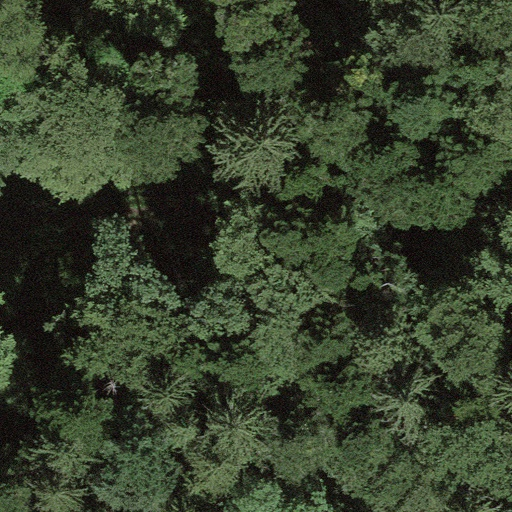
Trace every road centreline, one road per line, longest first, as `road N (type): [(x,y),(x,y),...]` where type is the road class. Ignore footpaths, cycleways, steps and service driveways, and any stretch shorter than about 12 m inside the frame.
road 1 (track): [(511,197),(179,196),(0,210)]
road 2 (track): [(278,511),(511,438)]
